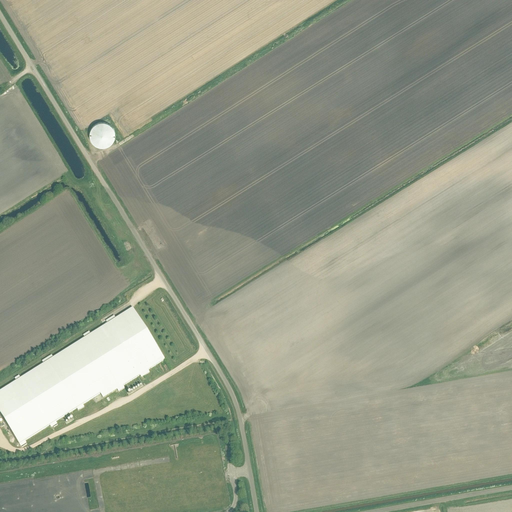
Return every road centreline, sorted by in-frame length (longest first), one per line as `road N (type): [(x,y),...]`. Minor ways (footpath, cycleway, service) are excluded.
road 1 (unclassified): [(256,511),(234,398),(0,12)]
road 2 (unclassified): [(376,511),(511,488)]
